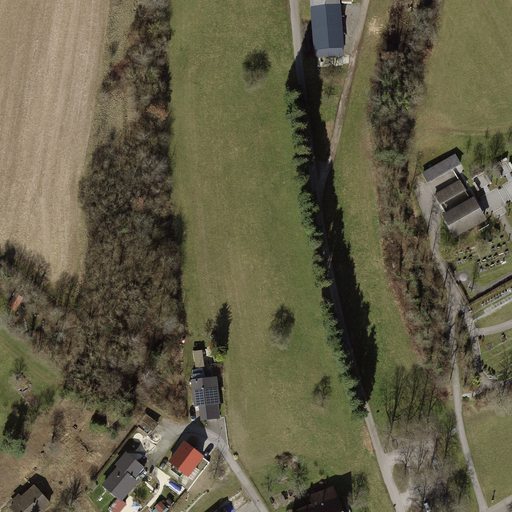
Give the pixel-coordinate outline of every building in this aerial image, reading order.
[(339,0),(309,0),(311,12),(340,9),(339,0)] [(340,9),(311,12),(314,51),(344,48),(340,9)] [(422,173),(428,183),(461,165),(455,154),(422,173)] [(461,181),(436,196),(441,204),(454,199),(466,190),(461,181)] [(457,230),(459,233),(485,219),(474,200),(449,215),(451,219),(450,220),(449,222),(448,224),(449,227),(450,229),(452,230),(455,230),(457,230)] [(204,351),(196,351),(197,366),(205,365),(204,351)] [(216,377),(190,381),(193,406),(220,403),(216,377)] [(150,435),(157,424),(145,416),(138,427),(150,435)] [(169,462),(189,477),(205,457),(184,442),(169,462)] [(140,467),(126,454),(99,484),(117,500),(119,502),(137,483),(131,477),(140,467)] [(34,486),(8,507),(12,511),(40,511),(49,505),(34,486)] [(303,511),(301,511),(341,511),(333,487),(314,494),(317,502),(302,508),(303,511)] [(119,502),(117,500),(109,508),(113,511),(119,511),(124,507),(119,502)] [(160,511),(166,508),(160,501),(154,507),(158,511),(160,511)]
